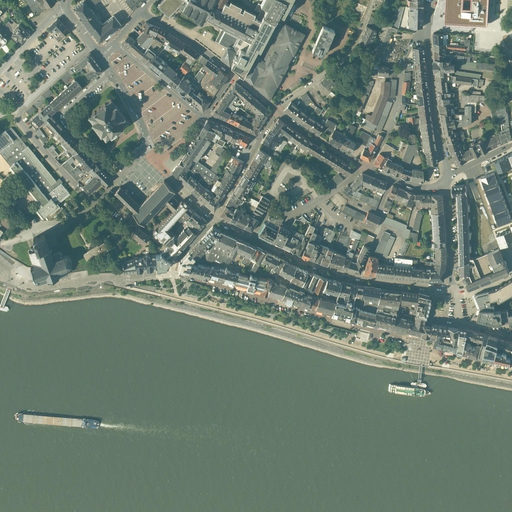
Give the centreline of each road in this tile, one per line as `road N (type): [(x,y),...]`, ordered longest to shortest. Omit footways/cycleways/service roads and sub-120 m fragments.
road 1 (residential): [(383,332),(170,273)]
road 2 (residential): [(93,45),(19,116),(92,204)]
road 3 (residential): [(252,238),(332,272),(449,289)]
road 4 (residential): [(428,33),(409,47),(395,120),(369,166)]
road 5 (residential): [(112,70),(63,114),(117,179)]
road 6 (residential): [(373,0),(348,53),(278,111)]
road 7 (residential): [(450,175),(428,33)]
road 8 (residential): [(363,164),(311,206),(266,215),(252,238)]
road 9 (residential): [(38,287),(170,273)]
